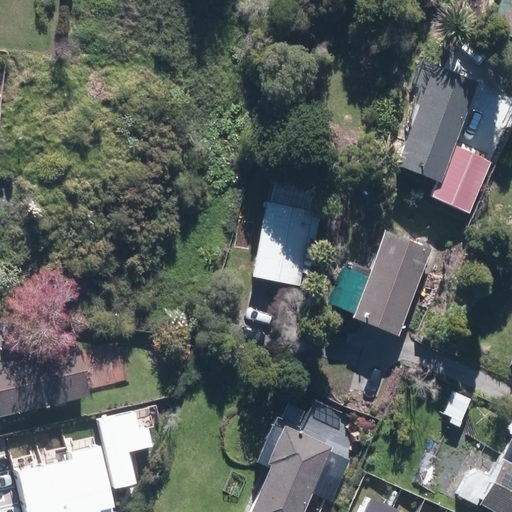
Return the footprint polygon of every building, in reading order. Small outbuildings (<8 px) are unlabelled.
[(478,79),(433,61),(394,163),(439,181),(478,79)] [(494,159),(457,144),(435,199),(472,214),(494,159)] [(315,208),(263,198),(249,276),(300,285),(315,208)] [(371,270),(344,261),(329,301),(356,311),(354,318),(400,334),(431,250),(384,233),(371,270)] [(0,363),(0,414),(90,394),(78,345),(0,363)] [(448,421),(459,424),(469,397),(450,388),(441,409),(448,412),(448,421)] [(300,511),(332,444),(281,421),(264,459),(269,461),(245,511),(300,511)] [(37,431),(3,456),(28,491),(62,466),(37,431)] [(478,467),(465,473),(455,491),(496,511),(511,511),(511,461),(497,453),(488,472),(478,467)] [(0,511),(29,511),(5,485),(0,489),(0,511)]
